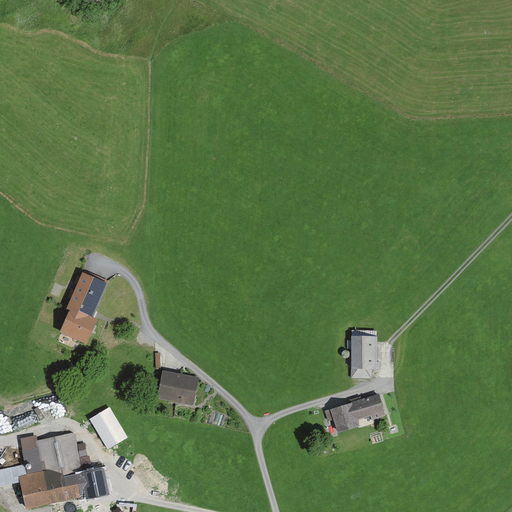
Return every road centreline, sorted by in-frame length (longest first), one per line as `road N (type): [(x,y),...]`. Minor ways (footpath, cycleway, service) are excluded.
road 1 (residential): [(92,261),(134,284),(152,334),(255,425)]
road 2 (track): [(511,217),(386,346),(387,382)]
road 3 (track): [(41,511),(109,497),(203,511)]
road 4 (unclassified): [(387,382),(255,425)]
